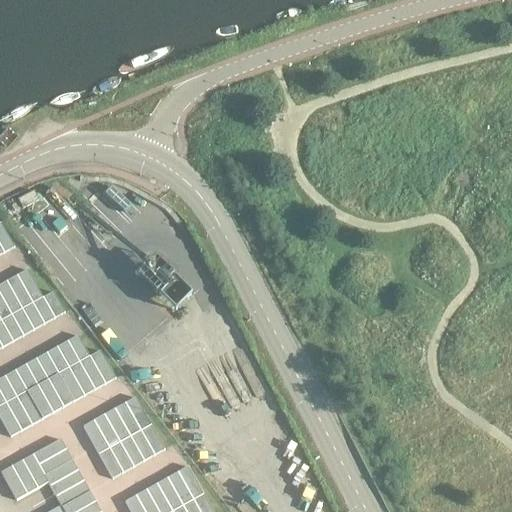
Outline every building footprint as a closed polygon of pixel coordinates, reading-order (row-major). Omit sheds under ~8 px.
[(225,123),(226,123),(250,141),(249,142),(250,149),(250,142),(252,139),(259,137),(252,138),(252,139),(251,139),(227,121),(228,120),(227,112),(227,120),(225,123),(218,124),(218,125),(225,123)] [(259,189),(278,202),(279,210),(279,202),(281,199),(288,198),(288,197),(280,199),(261,186),(262,186),(261,185),(261,178),(260,178),(261,186),(259,188),(259,189),(252,190),(252,191),(259,189)] [(34,192),(28,195),(18,201),(23,211),(39,202),(34,192)] [(484,226),(484,225),(511,239),(511,240),(511,244),(511,242),(511,240),(511,238),(511,236),(485,223),(486,222),(484,215),(483,215),(485,222),(484,225),(483,225),(477,228),(477,229),(484,226)] [(1,224),(0,224),(0,247),(4,255),(14,249),(1,224)] [(286,255),(287,255),(312,272),(313,279),(312,272),(314,269),(321,267),(321,266),(314,268),(314,269),(313,269),(288,252),(289,252),(287,244),(288,252),(286,255),(279,257),(286,255)] [(430,255),(456,270),(456,271),(458,278),(457,271),(458,267),(465,265),(458,267),(458,268),(432,252),(430,244),(430,245),(431,252),(430,255),(423,257),(423,258),(430,256),(430,255)] [(176,310),(191,295),(156,259),(141,274),(176,310)] [(348,272),(373,290),(372,290),(373,298),(373,290),(375,287),(382,286),(382,285),(375,287),(374,287),(350,270),(350,269),(350,261),(349,262),(350,269),(349,269),(348,272),(340,274),(341,274),(348,273),(348,272)] [(43,299),(27,272),(16,277),(32,305),(43,299)] [(32,305),(16,277),(6,283),(22,311),(32,305)] [(22,311),(6,283),(0,286),(0,297),(11,317),(22,311)] [(406,300),(430,318),(431,326),(431,318),(433,315),(440,314),(440,313),(433,315),(432,315),(408,297),(408,289),(407,289),(408,297),(406,299),(406,300),(398,301),(399,302),(406,300)] [(53,294),(43,299),(54,320),(65,314),(53,294)] [(11,317),(0,297),(0,321),(1,323),(11,317)] [(54,320),(43,299),(32,305),(44,326),(54,320)] [(44,326),(32,305),(22,311),(34,332),(44,326)] [(34,332),(22,311),(11,317),(23,338),(34,332)] [(23,338),(11,317),(1,323),(13,344),(23,338)] [(13,344),(1,323),(0,323),(0,345),(2,350),(13,344)] [(460,347),(460,346),(485,362),(485,363),(486,370),(487,370),(486,363),(488,360),(495,357),(494,357),(487,359),(487,360),(461,344),(461,343),(462,343),(460,336),(461,343),(461,344),(459,346),(452,348),(452,349),(459,347),(460,347)] [(77,337),(67,343),(79,364),(89,358),(77,337)] [(79,364),(67,343),(57,349),(69,370),(79,364)] [(69,370),(57,349),(46,355),(58,376),(69,370)] [(100,352),(90,358),(105,386),(116,380),(100,352)] [(58,376),(46,355),(36,361),(48,382),(58,376)] [(90,358),(79,364),(95,392),(105,386),(90,358)] [(48,382),(36,361),(25,367),(37,387),(48,382)] [(79,364),(69,370),(84,398),(95,392),(79,364)] [(37,387),(25,367),(15,372),(27,393),(37,387)] [(69,370),(58,376),(74,404),(84,398),(69,370)] [(27,393),(15,372),(5,378),(16,399),(27,393)] [(58,376),(48,382),(63,409),(74,404),(58,376)] [(16,399),(5,378),(0,380),(0,394),(6,405),(16,399)] [(48,382),(37,387),(53,415),(63,409),(48,382)] [(37,388),(27,393),(42,421),(53,415),(37,388)] [(27,393),(16,399),(32,427),(42,421),(27,393)] [(16,399),(6,405),(21,433),(32,427),(16,399)] [(135,399),(125,405),(140,433),(151,427),(135,399)] [(6,405),(0,408),(0,419),(11,439),(21,433),(6,405)] [(125,405),(114,411),(130,439),(140,433),(125,405)] [(114,411),(104,417),(119,445),(130,439),(114,411)] [(104,417),(93,423),(109,450),(119,445),(104,417)] [(93,423),(83,429),(98,456),(109,450),(93,423)] [(151,427),(140,433),(154,457),(164,451),(151,427)] [(140,433),(130,439),(143,463),(154,457),(140,433)] [(130,439),(119,445),(133,469),(143,463),(130,439)] [(32,457),(38,467),(66,452),(60,441),(32,457)] [(119,445),(109,450),(122,475),(133,469),(119,445)] [(109,450),(98,456),(112,481),(122,475),(109,450)] [(38,467),(44,478),(72,462),(66,452),(38,467)] [(32,457),(22,463),(37,490),(48,484),(44,478),(38,467),(32,457)] [(48,484),(50,488),(78,473),(72,462),(44,478),(48,484)] [(22,463),(11,468),(27,496),(37,490),(22,463)] [(11,468),(1,474),(16,502),(27,496),(11,468)] [(188,468),(177,474),(193,502),(203,496),(188,468)] [(50,488),(56,499),(84,483),(78,473),(50,488)] [(177,474),(167,480),(182,508),(193,502),(177,474)] [(167,480),(156,486),(170,511),(174,511),(182,508),(167,480)] [(56,499),(62,509),(90,494),(84,483),(56,499)] [(170,511),(156,486),(146,492),(156,511),(170,511)] [(156,511),(146,492),(135,498),(143,511),(156,511)] [(62,509),(63,511),(81,511),(95,504),(90,494),(62,509)] [(212,511),(203,496),(193,502),(198,511),(212,511)] [(143,511),(135,498),(124,503),(129,511),(143,511)] [(198,511),(193,502),(182,508),(184,511),(198,511)]
